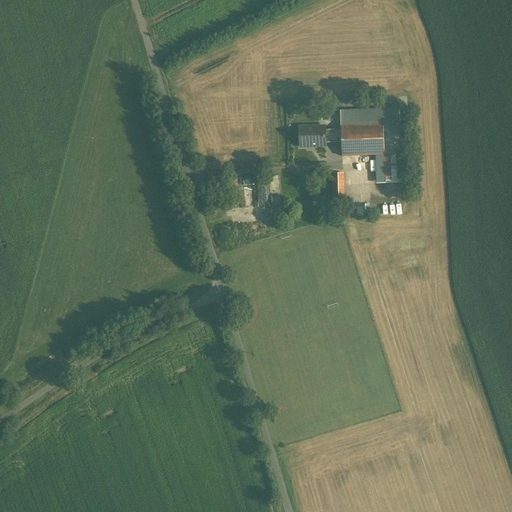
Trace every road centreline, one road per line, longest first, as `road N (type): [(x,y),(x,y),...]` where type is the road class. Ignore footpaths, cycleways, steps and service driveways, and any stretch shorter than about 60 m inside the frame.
road 1 (unclassified): [(222,291),(134,0)]
road 2 (unclassified): [(222,291),(0,415)]
road 3 (unclassified): [(289,511),(222,291)]
